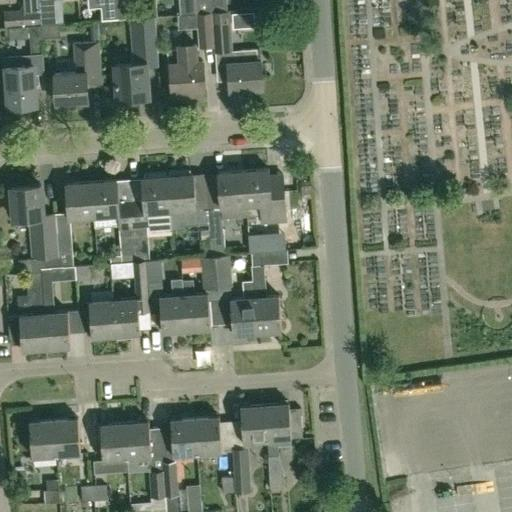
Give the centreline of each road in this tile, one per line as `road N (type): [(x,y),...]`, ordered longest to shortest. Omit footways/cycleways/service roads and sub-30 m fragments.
road 1 (residential): [(345,376),(222,384),(138,366),(0,375)]
road 2 (residential): [(326,125),(0,150)]
road 3 (unclassified): [(326,125),(345,376)]
road 4 (unclassified): [(345,376),(355,511)]
road 5 (unclassified): [(317,0),(326,125)]
